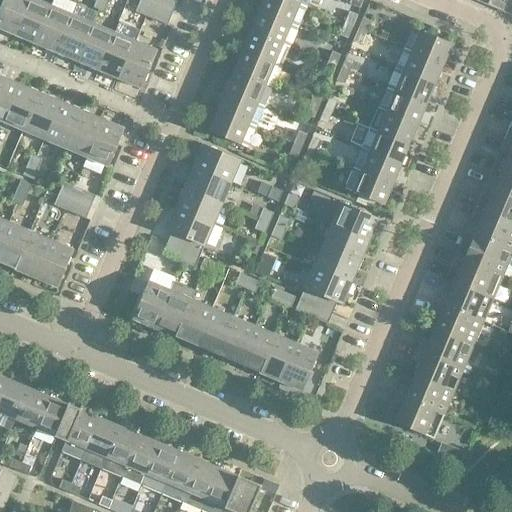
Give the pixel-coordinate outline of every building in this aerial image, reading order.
[(1,0),(0,4),(0,29),(13,35),(27,0),(1,0)] [(49,6),(34,0),(27,0),(13,35),(34,44),(49,6)] [(107,2),(102,0),(95,0),(92,8),(103,12),(107,2)] [(149,5),(139,0),(134,12),(144,16),(149,5)] [(176,2),(170,0),(151,0),(149,5),(171,14),(176,2)] [(305,8),(286,0),(262,0),(258,11),(297,28),(305,8)] [(496,0),(487,0),(485,6),(494,9),(497,0),(496,0)] [(506,4),(497,0),(494,9),(502,13),(506,4)] [(171,14),(149,5),(144,16),(166,25),(171,14)] [(70,15),(49,6),(34,44),(55,53),(70,15)] [(297,28),(258,11),(249,31),(288,48),(297,28)] [(348,12),(343,24),(351,27),(356,15),(348,12)] [(91,24),(70,15),(55,53),(76,61),(91,24)] [(361,18),(356,29),(365,33),(369,21),(361,18)] [(112,33),(91,24),(76,61),(97,70),(112,33)] [(351,27),(343,24),(338,35),(346,39),(351,27)] [(411,28),(402,49),(441,65),(450,44),(411,28)] [(365,33),(356,29),(352,41),(360,44),(365,33)] [(288,48),(249,31),(241,51),(280,67),(288,48)] [(133,42),(112,33),(97,70),(118,79),(133,42)] [(155,51),(133,42),(118,79),(139,88),(155,51)] [(441,65),(402,49),(394,69),(433,85),(441,65)] [(280,67),(241,51),(233,71),(272,87),(280,67)] [(331,52),(326,63),(334,67),(339,55),(331,52)] [(345,58),(340,69),(348,73),(353,61),(345,58)] [(334,67),(326,63),(321,75),(329,79),(334,67)] [(348,73),(340,69),(335,81),(343,84),(348,73)] [(433,85),(394,69),(385,88),(425,105),(433,85)] [(272,87),(233,71),(224,91),(263,107),(272,87)] [(17,84),(0,77),(0,121),(1,122),(17,84)] [(38,93),(17,84),(1,122),(22,131),(38,93)] [(425,105),(385,88),(377,108),(416,125),(425,105)] [(263,107),(224,91),(216,111),(255,127),(263,107)] [(314,92),(309,103),(317,107),(322,95),(314,92)] [(58,102),(38,93),(22,131),(43,140),(58,102)] [(328,97),(323,109),(331,112),(336,101),(328,97)] [(80,111),(58,102),(43,140),(64,148),(80,111)] [(317,107),(309,103),(304,115),(312,118),(317,107)] [(416,125),(377,108),(369,128),(408,145),(416,125)] [(331,112),(323,109),(318,121),(326,124),(331,112)] [(101,120),(80,111),(64,148),(85,157),(101,120)] [(255,127),(216,111),(207,131),(246,148),(255,127)] [(122,129),(101,120),(85,157),(106,166),(122,129)] [(511,128),(508,127),(503,139),(511,142),(511,128)] [(408,145),(369,128),(360,148),(399,165),(408,145)] [(297,131),(292,143),(301,146),(305,135),(297,131)] [(311,137),(306,149),(314,152),(319,141),(311,137)] [(511,142),(503,139),(498,151),(506,154),(502,166),(511,170),(511,142)] [(301,146),(292,143),(287,155),(296,158),(301,146)] [(201,145),(192,167),(229,183),(238,161),(201,145)] [(399,165),(360,148),(352,168),(391,185),(399,165)] [(314,152),(306,149),(301,160),(309,164),(314,152)] [(30,155),(25,165),(36,170),(41,159),(30,155)] [(36,170),(25,165),(21,175),(32,180),(36,170)] [(511,170),(502,166),(497,177),(488,174),(483,185),(511,197),(511,170)] [(229,183),(192,167),(183,188),(221,204),(229,183)] [(391,185),(352,168),(343,189),(382,205),(391,185)] [(30,185),(19,181),(14,191),(25,196),(30,185)] [(62,182),(58,191),(57,194),(67,198),(72,187),(62,182)] [(511,197),(483,185),(478,197),(487,201),(482,212),(511,224),(511,197)] [(94,196),(72,187),(67,198),(89,207),(94,196)] [(281,192),(270,187),(266,198),(277,202),(281,192)] [(221,204),(183,188),(174,209),(212,225),(221,204)] [(25,196),(14,191),(10,201),(21,206),(25,196)] [(67,198),(57,194),(52,205),(62,210),(67,198)] [(298,199),(287,194),(282,205),(293,209),(298,199)] [(89,207),(67,198),(62,210),(84,219),(89,207)] [(339,203),(330,225),(367,241),(376,219),(339,203)] [(212,225),(174,209),(165,230),(179,236),(175,247),(186,252),(198,257),(212,225)] [(261,209),(257,219),(268,224),(272,213),(261,209)] [(511,250),(511,224),(482,212),(477,224),(468,220),(463,233),(472,237),(472,236),(511,252),(511,250)] [(278,216),(273,226),(284,230),(289,220),(278,216)] [(268,224),(257,219),(253,229),(264,234),(268,224)] [(29,232),(8,223),(0,240),(0,265),(12,271),(29,232)] [(367,241),(330,225),(321,246),(358,262),(367,241)] [(284,230),(273,226),(269,236),(280,241),(284,230)] [(49,241),(29,232),(12,271),(28,277),(28,276),(34,278),(49,241)] [(472,237),(462,259),(501,276),(511,252),(472,236),(472,237)] [(71,250),(49,241),(34,278),(55,287),(71,250)] [(358,262),(321,246),(312,267),(349,283),(358,262)] [(186,252),(175,247),(170,258),(182,263),(186,252)] [(275,257),(264,253),(256,272),(267,277),(275,257)] [(457,271),(452,282),(491,299),(501,276),(462,259),(454,255),(448,267),(457,271)] [(213,263),(203,259),(198,269),(208,274),(213,263)] [(223,267),(213,263),(208,274),(218,278),(223,267)] [(349,283),(312,267),(299,299),(310,304),(322,309),(326,299),(340,304),(349,283)] [(248,278),(238,274),(234,284),(244,289),(248,278)] [(259,282),(248,278),(244,289),(254,293),(259,282)] [(131,319),(153,328),(169,291),(147,282),(131,319)] [(491,299),(452,282),(448,294),(439,290),(434,302),(482,322),(491,299)] [(284,293),(274,289),(269,299),(279,304),(284,293)] [(190,300),(169,291),(153,328),(158,331),(158,332),(173,339),(190,300)] [(294,297),(284,293),(279,304),(290,308),(294,297)] [(310,304),(299,299),(294,310),(306,315),(310,304)] [(211,309),(190,300),(173,339),(194,348),(211,309)] [(482,322),(434,302),(429,314),(438,317),(433,329),(472,345),(482,322)] [(232,318),(211,309),(194,348),(215,357),(232,318)] [(253,326),(232,318),(215,357),(236,365),(253,326)] [(274,335),(253,326),(236,365),(257,374),(274,335)] [(472,345),(433,329),(428,340),(419,337),(414,348),(462,369),(472,345)] [(295,344),(274,335),(257,374),(273,381),(273,379),(279,382),(295,344)] [(316,353),(295,344),(279,382),(300,391),(316,353)] [(462,369),(414,348),(409,360),(418,364),(413,375),(452,392),(462,369)] [(452,392),(413,375),(408,387),(399,383),(394,395),(442,415),(452,392)] [(27,389),(8,380),(0,398),(0,413),(14,420),(27,389)] [(48,397),(27,389),(14,420),(35,428),(48,397)] [(442,415),(394,395),(390,407),(398,410),(393,423),(432,439),(442,415)] [(72,407),(48,397),(35,428),(59,438),(85,449),(98,418),(72,407)] [(118,427),(98,418),(85,449),(80,460),(100,469),(118,427)] [(138,435),(118,427),(100,469),(120,477),(138,435)] [(158,444),(138,435),(120,477),(140,486),(158,444)] [(18,444),(13,456),(20,459),(25,447),(18,444)] [(178,452),(158,444),(140,486),(160,494),(178,452)] [(453,453),(449,462),(461,467),(466,454),(458,451),(453,453)] [(198,460),(178,452),(160,494),(180,502),(198,460)] [(11,459),(8,467),(17,471),(20,463),(11,459)] [(218,469),(198,460),(180,502),(200,511),(218,469)] [(30,467),(20,463),(17,471),(26,475),(30,467)] [(237,477),(218,469),(200,511),(203,511),(222,511),(236,480),(235,480),(237,477)] [(15,476),(0,470),(0,494),(6,497),(15,476)] [(247,511),(259,486),(237,477),(235,480),(236,480),(222,511),(247,511)] [(61,480),(57,488),(67,492),(70,484),(61,480)] [(79,488),(70,484),(67,492),(76,496),(79,488)] [(101,497),(97,505),(107,509),(110,501),(101,497)] [(71,501),(68,511),(90,511),(91,509),(71,501)] [(116,511),(119,505),(110,501),(107,509),(114,511),(116,511)]
